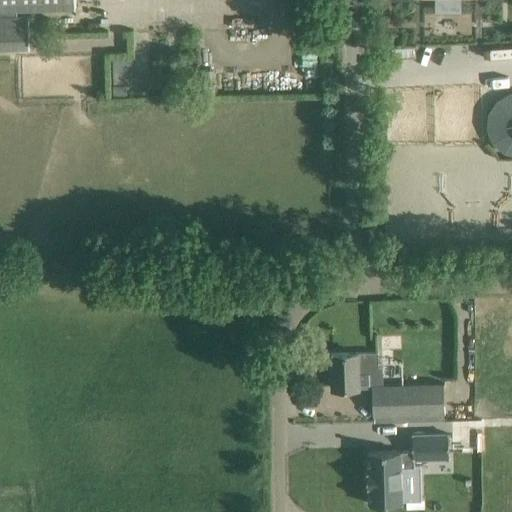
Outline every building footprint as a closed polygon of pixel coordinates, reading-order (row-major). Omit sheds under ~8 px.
[(74,0),(0,0),(0,48),(29,47),(28,15),(16,15),(16,9),(75,7),(74,0)] [(497,156),(511,152),(511,95),(485,102),(497,156)] [(377,353),(331,353),(332,389),(352,388),(359,388),(373,388),(373,386),(383,386),(382,366),(377,366),(377,353)] [(383,386),(373,386),(373,388),(373,414),(444,413),(443,384),(383,386)] [(453,450),(484,450),(484,418),(453,418),(453,450)] [(400,451),(368,452),(369,471),(367,471),(367,485),(369,485),(369,487),(369,504),(402,503),(401,467),(414,467),(414,459),(449,458),(448,434),(412,435),(412,447),(413,451),(411,451),(403,451),(400,451)] [(424,482),(405,482),(405,508),(424,508),(424,482)]
